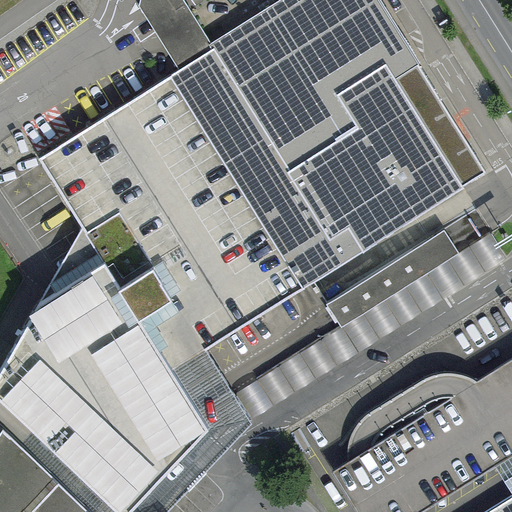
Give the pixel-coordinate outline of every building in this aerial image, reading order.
[(179,69),(38,157),(77,219),(170,368),(201,349),(485,172),(377,0),(282,0),(212,44),(185,0),(135,0),(139,5),(179,69)] [(170,368),(77,219),(45,270),(0,342),(0,425),(2,428),(98,511),(155,511),(198,467),(244,417),(224,385),(201,349),(170,368)] [(435,229),(319,301),(328,315),(334,325),(450,253),(443,242),(435,229)] [(479,236),(457,250),(473,274),(494,261),(479,236)] [(457,250),(436,263),(451,287),(473,274),(457,250)] [(436,263),(415,276),(430,300),(451,287),(436,263)] [(415,276),(394,289),(409,314),(430,300),(415,276)] [(394,289),(372,303),(388,327),(409,314),(394,289)] [(372,303),(351,316),(367,340),(388,327),(372,303)] [(351,316),(330,329),(345,353),(367,340),(351,316)] [(330,329),(309,343),(324,367),(345,353),(330,329)] [(309,343),(288,356),(303,380),(324,367),(309,343)] [(511,511),(511,353),(329,467),(356,511),(409,511),(511,448),(511,494),(483,511),(511,511)] [(288,356),(266,369),(282,393),(303,380),(288,356)] [(266,369),(245,382),(260,407),(282,393),(266,369)] [(0,432),(0,511),(98,511),(2,428),(0,432)]
